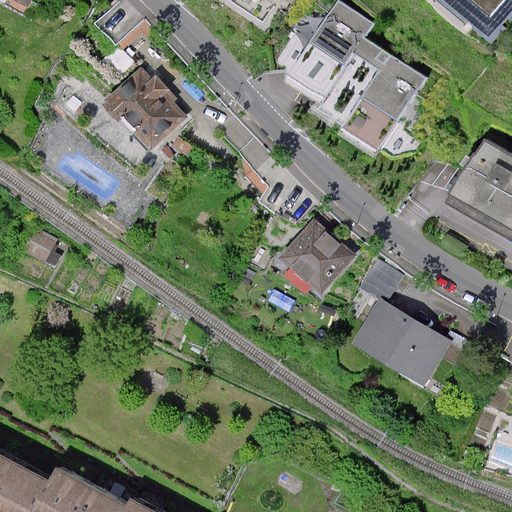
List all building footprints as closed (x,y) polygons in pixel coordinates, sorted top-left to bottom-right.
[(351,0),(346,0),(296,76),(335,102),(329,111),(392,152),(442,78),(380,37),(388,24),(351,0)] [(511,0),(489,0),(511,18),(511,17),(511,0)] [(191,116),(144,67),(109,102),(157,150),(191,116)] [(511,156),(486,142),(452,201),(511,234),(511,156)] [(361,254),(317,218),(283,259),(327,294),(361,254)] [(384,299),(358,343),(429,384),(455,339),(384,299)] [(29,511),(47,481),(0,454),(0,511),(29,511)] [(47,481),(29,511),(124,511),(127,508),(56,468),(47,481)] [(127,508),(124,511),(157,511),(132,498),(127,508)]
